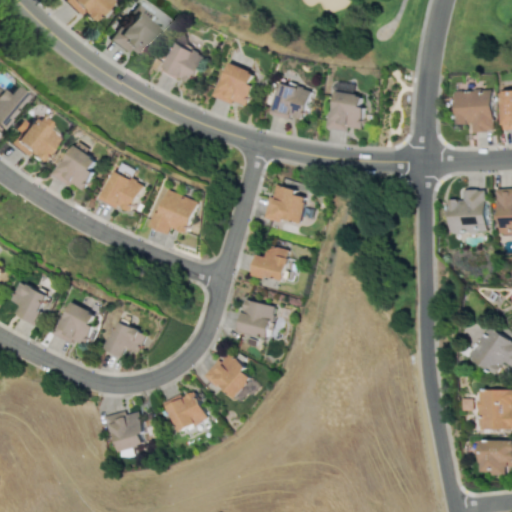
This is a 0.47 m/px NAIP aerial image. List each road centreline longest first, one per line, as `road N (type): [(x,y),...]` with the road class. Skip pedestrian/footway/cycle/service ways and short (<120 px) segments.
road 1 (tertiary): [(422,161),(424,351),(453,511)]
road 2 (residential): [(18,0),(129,88),(256,142)]
road 3 (residential): [(0,170),(90,228),(221,279)]
road 4 (residential): [(97,382),(146,380),(172,368),(205,330),(221,279)]
road 5 (residential): [(256,142),(338,158),(422,161)]
road 6 (residential): [(221,279),(256,142)]
